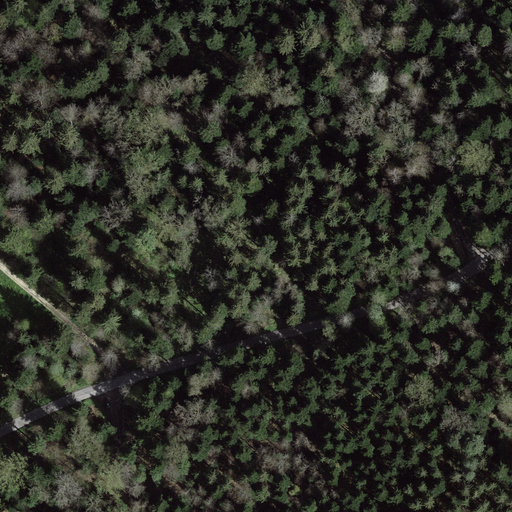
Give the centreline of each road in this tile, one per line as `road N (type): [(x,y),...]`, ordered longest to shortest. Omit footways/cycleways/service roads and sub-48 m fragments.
road 1 (unclassified): [(511,241),(416,295),(112,379),(0,432)]
road 2 (track): [(359,0),(481,265)]
road 3 (track): [(0,272),(94,344),(112,379),(127,511)]
